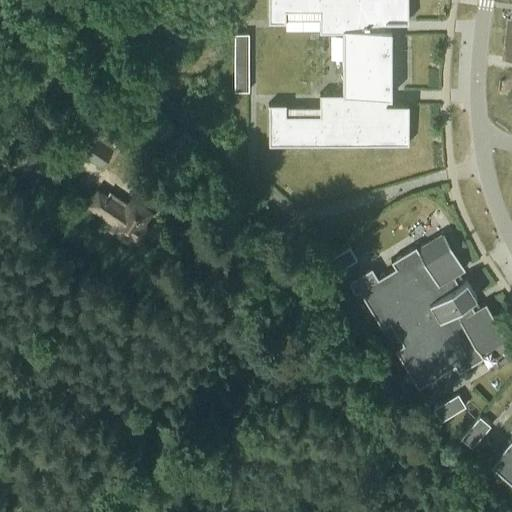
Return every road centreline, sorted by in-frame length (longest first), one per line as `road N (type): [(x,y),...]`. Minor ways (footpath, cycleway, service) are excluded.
road 1 (residential): [(480,131),(489,0)]
road 2 (residential): [(511,251),(496,219),(480,131)]
